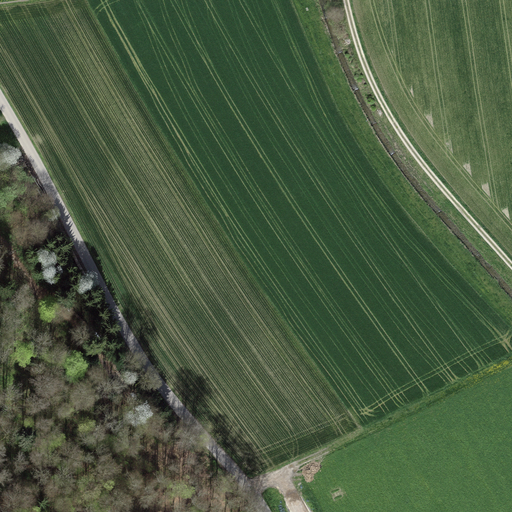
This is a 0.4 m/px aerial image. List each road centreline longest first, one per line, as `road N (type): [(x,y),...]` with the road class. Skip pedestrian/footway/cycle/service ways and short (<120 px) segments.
road 1 (unclassified): [(261,511),(129,339),(0,97)]
road 2 (track): [(511,269),(396,129),(362,61),(347,0)]
road 3 (track): [(249,488),(511,361)]
road 4 (track): [(187,419),(168,432),(148,425),(0,242)]
